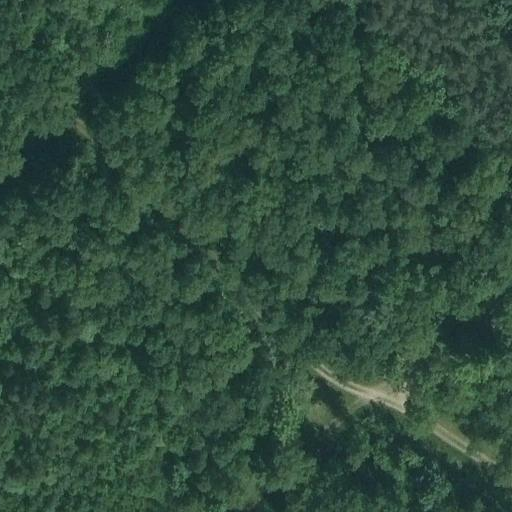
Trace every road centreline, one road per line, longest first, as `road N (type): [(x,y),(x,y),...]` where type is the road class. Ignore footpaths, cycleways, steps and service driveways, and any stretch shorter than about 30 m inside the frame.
road 1 (track): [(374,398),(322,387),(130,176),(62,115),(0,81)]
road 2 (track): [(374,398),(511,256)]
road 3 (track): [(253,511),(374,398)]
road 4 (track): [(511,479),(432,425),(374,398)]
